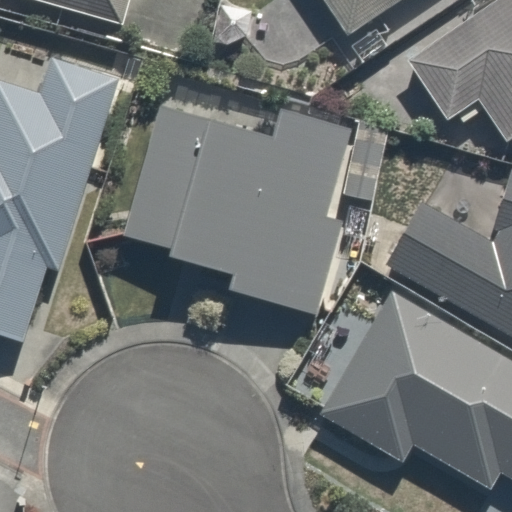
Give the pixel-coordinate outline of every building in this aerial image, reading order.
[(144,0),(8,0),(8,2),(137,33),(144,0)] [(320,0),(336,21),(366,0),(320,0)] [(0,80),(0,323),(17,328),(37,250),(61,257),(109,76),(44,58),(36,89),(0,80)] [(252,145),(150,107),(107,223),(211,261),(205,277),(305,314),(371,138),(269,100),(252,145)] [(363,274),(382,284),(312,410),(397,457),(405,443),(487,488),(491,480),(511,491),(511,158),(477,223),(411,187),(363,274)]
